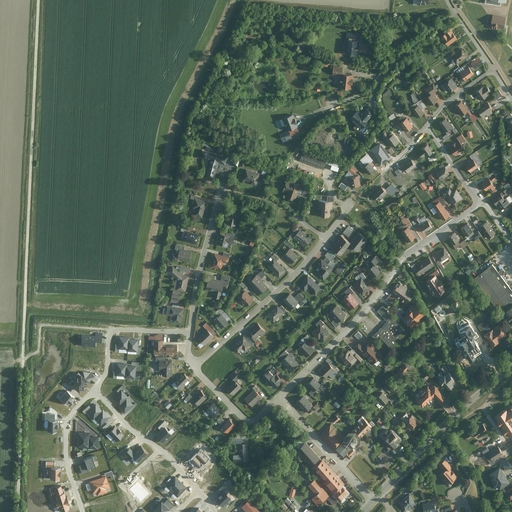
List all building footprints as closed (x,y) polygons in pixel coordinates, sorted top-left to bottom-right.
[(507,18),(492,15),(490,26),(505,29),(507,18)] [(447,46),(457,39),(451,30),(441,37),(447,46)] [(356,40),(356,33),(346,32),(345,39),(347,40),(356,40)] [(403,33),(397,36),(400,43),(406,40),(403,33)] [(357,54),(358,41),(356,40),(347,40),(345,53),(357,54)] [(456,65),(468,55),(462,48),(450,57),(456,65)] [(473,75),(468,68),(460,74),(465,80),(473,75)] [(350,88),(351,76),(341,75),(340,87),(350,88)] [(457,87),(452,78),(442,84),(448,93),(457,87)] [(433,94),(438,91),(433,84),(424,90),(427,96),(425,98),(430,106),(437,101),(433,94)] [(320,95),(321,87),(314,86),(313,94),(320,95)] [(485,89),(484,88),(473,95),(475,99),(478,97),(480,100),(488,95),(487,93),(490,91),(487,87),(485,89)] [(421,99),(416,92),(411,96),(416,103),(421,99)] [(467,110),(461,102),(455,106),(461,114),(467,110)] [(492,108),(488,103),(478,110),(483,118),(492,112),(490,110),(492,108)] [(423,109),(419,104),(411,110),(417,118),(423,114),(421,111),(423,109)] [(372,116),(366,111),(363,114),(360,114),(357,111),(349,120),(361,129),(372,116)] [(511,116),(511,115),(510,113),(503,119),(506,122),(511,116)] [(298,128),(293,115),(282,119),(287,132),(298,128)] [(413,127),(406,117),(403,120),(401,117),(397,119),(405,132),(413,127)] [(452,128),(447,118),(439,123),(445,132),(452,128)] [(291,137),(289,131),(279,136),(282,141),(291,137)] [(465,139),(461,134),(457,138),(460,143),(465,139)] [(399,142),(394,135),(386,140),(391,147),(399,142)] [(455,156),(463,150),(458,143),(449,149),(455,156)] [(435,153),(431,146),(429,147),(428,145),(417,151),(421,158),(425,156),(427,158),(435,153)] [(373,160),(367,153),(359,160),(365,167),(369,163),(373,160)] [(326,162),(303,154),(298,169),(321,177),(326,162)] [(436,165),(440,162),(436,155),(431,158),(436,165)] [(216,177),(220,158),(210,156),(205,175),(216,177)] [(477,158),(472,161),(465,166),(471,174),(478,169),(476,166),(480,162),(477,158)] [(417,168),(410,159),(402,165),(407,172),(412,169),(413,171),(417,168)] [(341,163),(331,160),(329,165),(339,168),(341,163)] [(374,169),(369,163),(365,167),(363,168),(368,174),(374,169)] [(449,174),(444,166),(434,172),(437,176),(440,181),(449,174)] [(259,173),(245,169),(242,180),(250,182),(250,184),(256,186),(259,173)] [(498,178),(494,172),(487,176),(490,180),(492,178),(493,181),(498,178)] [(360,186),(358,176),(350,177),(352,187),(360,186)] [(494,188),(488,180),(481,186),(485,191),(490,188),(492,190),(494,188)] [(300,186),(286,181),(283,190),(288,192),(285,198),(294,201),(300,186)] [(345,190),(348,186),(342,182),(339,186),(345,190)] [(397,190),(391,184),(384,190),(387,193),(390,196),(397,190)] [(384,190),(380,186),(372,194),(379,201),(387,193),(384,190)] [(307,197),(309,191),(302,189),(300,195),(307,197)] [(452,205),(462,199),(456,189),(452,192),(450,189),(444,193),(452,205)] [(507,189),(491,200),(498,210),(508,203),(503,196),(509,192),(507,189)] [(206,202),(195,199),(193,207),(195,208),(193,216),(202,218),(206,202)] [(389,209),(397,203),(395,200),(387,206),(389,209)] [(321,217),(329,217),(330,209),(332,209),(333,201),(327,201),(318,201),(318,208),(321,208),(321,217)] [(441,220),(448,216),(442,206),(439,202),(432,206),(441,220)] [(236,227),(238,217),(228,215),(226,225),(236,227)] [(412,225),(406,216),(400,220),(403,225),(398,229),(400,232),(408,227),(412,225)] [(481,226),(476,219),(472,222),(477,229),(479,227),(481,226)] [(432,227),(427,220),(420,225),(425,233),(432,227)] [(495,233),(487,222),(481,226),(479,227),(487,238),(495,233)] [(473,234),(467,224),(460,228),(467,238),(471,236),(473,234)] [(414,237),(408,227),(400,232),(407,242),(414,237)] [(298,233),(295,230),(288,238),(292,240),(294,238),(298,233)] [(311,240),(299,231),(298,233),(294,238),(306,247),(311,240)] [(481,236),(477,231),(473,234),(471,236),(474,241),(481,236)] [(196,244),(199,235),(185,232),(183,241),(196,244)] [(226,235),(218,233),(215,245),(228,248),(229,244),(232,245),(234,237),(232,237),(226,235)] [(358,251),(367,239),(359,233),(350,245),(358,251)] [(459,240),(454,233),(447,238),(454,249),(460,245),(459,244),(457,242),(459,240)] [(350,243),(340,236),(332,247),(341,254),(350,243)] [(467,246),(463,240),(459,244),(460,245),(463,249),(467,246)] [(298,256),(290,249),(283,257),(291,264),(298,256)] [(449,256),(443,249),(435,254),(439,260),(440,262),(449,256)] [(189,261),(191,252),(183,250),(179,250),(177,259),(189,261)] [(334,255),(329,251),(325,256),(327,258),(330,260),(334,255)] [(223,255),(214,253),(211,267),(221,270),(223,263),(229,264),(230,257),(223,255)] [(279,259),(274,254),(271,257),(274,260),(276,262),(279,259)] [(381,260),(377,255),(368,262),(372,267),(375,265),(381,260)] [(330,260),(327,258),(324,261),(331,268),(334,265),(330,260)] [(433,266),(428,258),(415,266),(417,269),(420,274),(433,266)] [(324,261),(321,259),(315,266),(320,270),(316,274),(323,281),(333,269),(331,268),(324,261)] [(279,276),(285,271),(276,262),(274,260),(268,266),(279,276)] [(439,260),(436,262),(441,270),(444,268),(440,262),(439,260)] [(381,272),(375,265),(372,267),(368,270),(374,277),(381,272)] [(181,292),(186,293),(189,277),(182,275),(172,266),(167,272),(177,280),(175,291),(181,292)] [(511,292),(491,266),(475,279),(501,313),(511,304),(511,292)] [(365,277),(361,273),(355,278),(358,281),(361,278),(362,280),(365,277)] [(436,275),(427,281),(437,295),(446,290),(436,275)] [(267,287),(257,276),(249,283),(259,294),(267,287)] [(317,285),(307,276),(297,286),(304,292),(308,288),(315,295),(320,289),(317,285)] [(362,280),(361,278),(358,281),(355,283),(363,294),(369,289),(362,280)] [(220,281),(208,279),(206,291),(214,292),(213,298),(220,299),(224,282),(220,281)] [(247,288),(241,282),(239,284),(245,291),(247,288)] [(325,288),(320,282),(317,285),(320,289),(322,291),(325,288)] [(405,305),(412,295),(397,284),(390,294),(405,305)] [(173,290),(170,304),(174,305),(179,306),(181,292),(175,291),(173,290)] [(253,301),(244,292),(237,299),(246,308),(253,301)] [(351,295),(350,293),(348,295),(342,300),(350,310),(358,303),(351,295)] [(294,299),(289,294),(282,301),(290,309),(297,303),(294,299)] [(304,299),(299,294),(294,299),(297,303),(300,306),(304,303),(302,300),(304,299)] [(394,302),(386,296),(381,303),(389,308),(394,302)] [(511,304),(501,313),(509,322),(511,319),(511,318),(511,304)] [(346,314),(338,305),(329,312),(334,319),(337,322),(346,314)] [(287,311),(282,306),(278,310),(282,314),(284,315),(287,311)] [(181,324),(183,309),(173,308),(171,308),(170,316),(174,317),(173,322),(181,324)] [(278,310),(277,308),(268,316),(273,322),(282,314),(278,310)] [(413,308),(403,318),(409,325),(420,316),(413,308)] [(230,317),(226,312),(221,315),(226,321),(230,317)] [(391,341),(403,330),(387,312),(382,317),(386,321),(384,323),(386,325),(373,337),(375,339),(379,336),(389,347),(393,343),(391,341)] [(220,329),(227,322),(226,321),(221,315),(220,314),(213,321),(220,329)] [(476,325),(483,335),(490,346),(509,333),(501,322),(492,328),(488,322),(484,325),(482,321),(476,325)] [(214,330),(206,322),(202,326),(205,330),(210,334),(214,330)] [(266,332),(258,323),(249,331),(255,338),(261,334),(262,336),(266,332)] [(321,326),(319,325),(318,326),(311,332),(318,339),(320,337),(323,340),(329,334),(321,326)] [(210,334),(205,330),(198,337),(205,345),(213,337),(210,334)] [(254,342),(257,340),(255,338),(249,331),(246,334),(254,342)] [(96,334),(81,333),(81,344),(97,345),(98,341),(103,342),(104,332),(96,332),(96,334)] [(130,335),(120,334),(119,347),(129,347),(130,337),(130,335)] [(254,342),(246,334),(243,336),(250,345),(254,342)] [(250,345),(243,336),(231,346),(237,353),(243,349),(245,351),(250,345)] [(139,338),(130,337),(129,347),(129,349),(138,350),(139,338)] [(482,352),(474,337),(466,341),(464,338),(459,341),(468,359),(482,352)] [(154,354),(177,355),(178,346),(164,345),(164,340),(157,339),(156,346),(154,346),(154,354)] [(307,343),(306,341),(299,348),(306,356),(313,349),(307,343)] [(364,347),(360,342),(354,348),(359,353),(361,350),(364,347)] [(382,355),(369,342),(364,347),(361,350),(373,363),(382,355)] [(295,352),(291,347),(288,350),(287,348),(285,350),(289,354),(290,356),(295,352)] [(285,350),(278,357),(282,361),(289,354),(285,350)] [(353,356),(348,351),(340,358),(348,366),(356,359),(353,356)] [(362,360),(356,353),(353,356),(356,359),(359,363),(362,360)] [(290,356),(289,354),(282,361),(281,362),(290,371),(298,363),(290,356)] [(127,362),(117,361),(116,374),(126,374),(127,364),(127,362)] [(171,375),(171,362),(166,362),(159,361),(159,370),(163,370),(163,375),(171,375)] [(336,373),(327,363),(319,370),(325,377),(328,374),(331,378),(336,373)] [(136,365),(127,364),(126,374),(126,376),(135,377),(136,365)] [(401,377),(408,368),(404,365),(397,374),(401,377)] [(455,378),(444,365),(439,369),(441,372),(436,376),(443,384),(444,383),(449,388),(454,383),(454,379),(455,378)] [(274,374),(277,371),(272,366),(268,371),(272,375),(274,374)] [(91,379),(81,371),(71,382),(81,391),(91,379)] [(240,377),(234,371),(229,376),(234,380),(236,382),(240,377)] [(274,388),(282,382),(274,374),(272,375),(268,371),(261,377),(266,382),(267,380),(274,388)] [(189,379),(184,374),(177,380),(183,385),(189,379)] [(430,381),(425,375),(422,378),(427,384),(430,381)] [(320,385),(313,378),(307,384),(313,391),(318,386),(320,385)] [(233,395),(241,387),(236,382),(234,380),(226,388),(233,395)] [(329,387),(323,381),(320,385),(318,386),(324,392),(329,387)] [(119,403),(128,396),(129,394),(122,386),(113,395),(116,398),(119,403)] [(447,398),(435,386),(431,390),(427,386),(414,399),(421,407),(434,395),(442,403),(447,398)] [(68,389),(61,398),(68,404),(75,395),(68,389)] [(256,392),(254,390),(245,398),(252,406),(262,398),(256,392)] [(206,398),(200,391),(191,399),(198,406),(206,398)] [(388,400),(382,393),(376,399),(382,405),(388,400)] [(125,412),(135,403),(128,396),(119,403),(118,404),(125,412)] [(312,405),(304,396),(295,403),(303,412),(312,405)] [(104,408),(96,401),(87,409),(95,417),(96,416),(104,408)] [(220,409),(213,402),(209,406),(206,410),(213,417),(220,409)] [(209,406),(207,404),(201,410),(203,412),(206,410),(209,406)] [(495,415),(509,435),(511,433),(511,406),(508,410),(506,408),(495,415)] [(105,407),(104,408),(96,416),(100,420),(103,423),(112,414),(105,407)] [(409,417),(405,413),(401,417),(405,421),(409,417)] [(418,422),(412,415),(409,417),(405,421),(412,428),(418,422)] [(58,418),(48,418),(48,430),(58,431),(58,418)] [(372,426),(363,418),(352,429),(355,430),(359,434),(359,438),(372,426)] [(235,426),(229,420),(223,427),(229,433),(235,426)] [(343,434),(330,422),(318,436),(331,449),(335,447),(343,439),(343,434)] [(472,430),(477,437),(488,431),(482,423),(472,430)] [(117,424),(110,430),(118,440),(125,434),(117,424)] [(165,443),(173,433),(166,426),(157,436),(165,443)] [(392,448),(400,439),(388,428),(380,436),(392,448)] [(359,434),(355,430),(352,429),(348,429),(343,434),(343,439),(343,442),(348,446),(352,446),(354,446),(359,441),(359,438),(359,434)] [(90,431),(78,430),(78,444),(90,445),(90,447),(99,447),(99,435),(90,435),(90,431)] [(335,447),(342,455),(344,453),(351,446),(352,446),(348,446),(343,442),(343,439),(335,447)] [(321,459),(305,441),(296,449),(311,467),(321,459)] [(248,461),(247,444),(238,444),(239,455),(234,455),(234,462),(248,461)] [(133,452),(140,460),(149,453),(143,445),(133,452)] [(351,454),(355,450),(351,446),(344,453),(349,459),(352,456),(351,454)] [(498,446),(487,452),(492,460),(503,454),(498,446)] [(341,484),(342,484),(321,459),(311,467),(333,492),(341,484)] [(444,470),(439,475),(446,482),(446,484),(448,486),(450,486),(452,484),(452,482),(457,477),(450,469),(452,467),(445,459),(438,465),(441,469),(442,468),(444,470)] [(57,467),(48,467),(48,474),(51,474),(51,478),(61,478),(61,467),(57,467)] [(509,482),(499,467),(490,473),(500,488),(509,482)] [(186,486),(176,476),(168,485),(172,488),(173,487),(176,489),(174,491),(178,494),(186,486)] [(106,477),(89,482),(93,492),(96,491),(97,494),(106,492),(105,489),(109,487),(106,477)] [(328,496),(314,479),(307,485),(315,494),(310,499),(317,506),(326,498),(328,496)] [(338,501),(348,492),(341,484),(333,492),(331,494),(338,501)] [(227,500),(232,496),(227,491),(218,500),(223,505),(224,504),(226,505),(229,502),(227,500)] [(67,492),(56,496),(58,502),(56,503),(58,508),(55,509),(55,511),(57,511),(68,508),(66,503),(70,502),(67,492)] [(332,506),(336,502),(330,495),(328,496),(326,498),(332,506)] [(409,495),(398,502),(405,511),(410,508),(409,507),(410,506),(411,507),(415,504),(409,495)] [(164,499),(157,507),(161,511),(167,511),(172,508),(164,499)] [(257,511),(259,511),(248,499),(241,506),(245,511),(257,511)] [(434,501),(422,504),(424,511),(431,511),(436,511),(434,501)]
